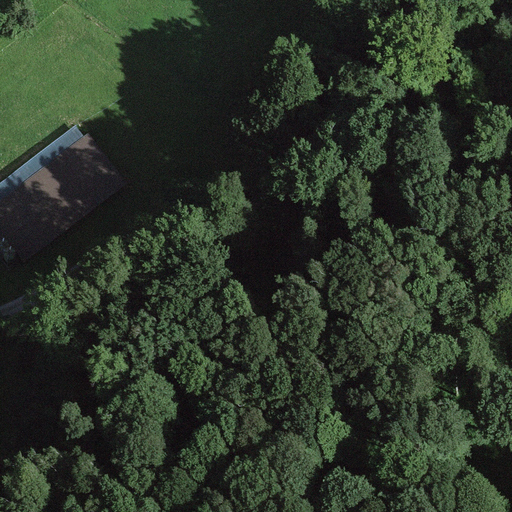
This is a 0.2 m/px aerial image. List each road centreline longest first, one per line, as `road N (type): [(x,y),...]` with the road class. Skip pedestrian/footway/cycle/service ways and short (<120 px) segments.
road 1 (track): [(0,311),(176,203),(290,166),(357,154),(511,155)]
road 2 (track): [(443,153),(469,0)]
